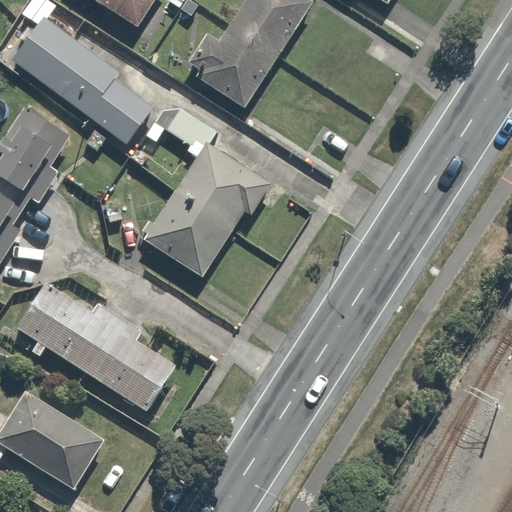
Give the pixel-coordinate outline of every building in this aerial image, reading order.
[(92,0),(133,25),(149,0),(92,0)] [(312,0),(243,0),(219,38),(206,30),(182,67),(194,75),(243,107),(312,0)] [(116,79),(121,71),(37,17),(8,63),(132,144),(157,105),(116,79)] [(228,124),(187,96),(164,130),(197,152),(140,238),(197,276),(263,177),(214,145),(228,124)] [(47,166),(60,143),(56,140),(60,133),(20,108),(0,138),(0,256),(23,220),(10,212),(22,193),(33,200),(53,169),(47,166)] [(44,278),(13,325),(142,412),(174,365),(141,344),(148,334),(98,300),(91,310),(44,278)] [(21,387),(0,420),(0,454),(6,446),(72,489),(103,440),(21,387)]
